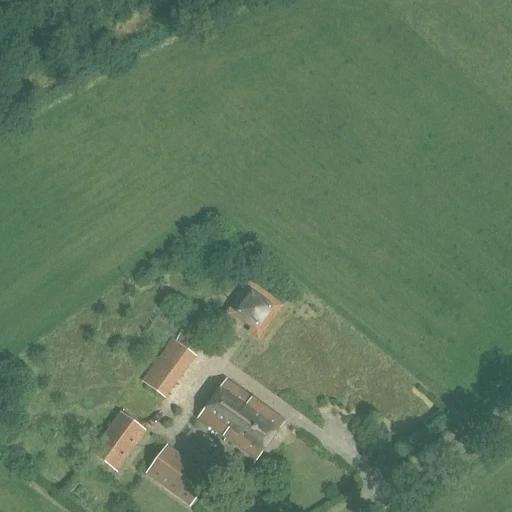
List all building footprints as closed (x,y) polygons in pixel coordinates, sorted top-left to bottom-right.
[(232,308),(257,325),(274,301),(250,284),(232,308)] [(143,382),(166,399),(197,357),(173,340),(143,382)] [(198,419),(256,461),(284,422),(227,380),(198,419)] [(90,453),(118,473),(148,433),(121,412),(90,453)] [(460,462),(474,452),(469,444),(454,454),(460,462)] [(146,473),(190,505),(210,478),(167,446),(146,473)]
